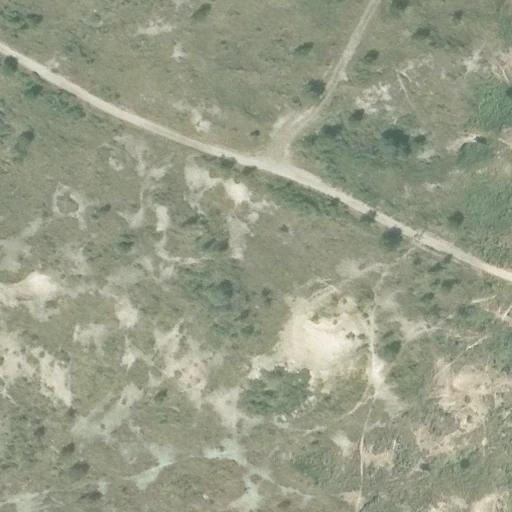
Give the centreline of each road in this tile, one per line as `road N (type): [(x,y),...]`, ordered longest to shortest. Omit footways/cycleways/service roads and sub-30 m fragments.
road 1 (track): [(511,277),(332,192),(112,110),(0,48)]
road 2 (track): [(259,165),(279,122),(316,97),(375,0)]
